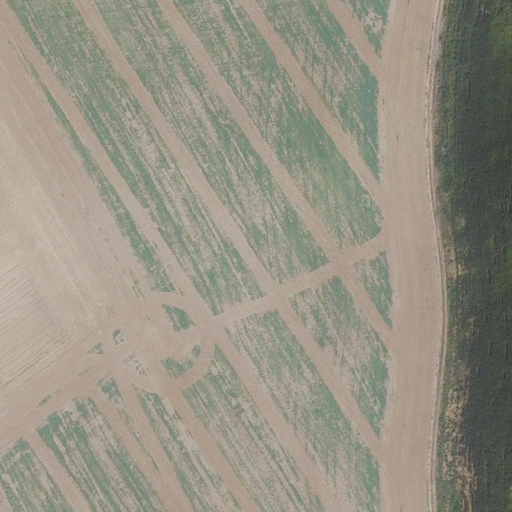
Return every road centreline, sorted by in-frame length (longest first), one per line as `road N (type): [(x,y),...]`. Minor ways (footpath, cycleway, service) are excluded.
road 1 (track): [(444,0),(435,91),(436,511)]
road 2 (track): [(243,511),(42,213),(0,133)]
